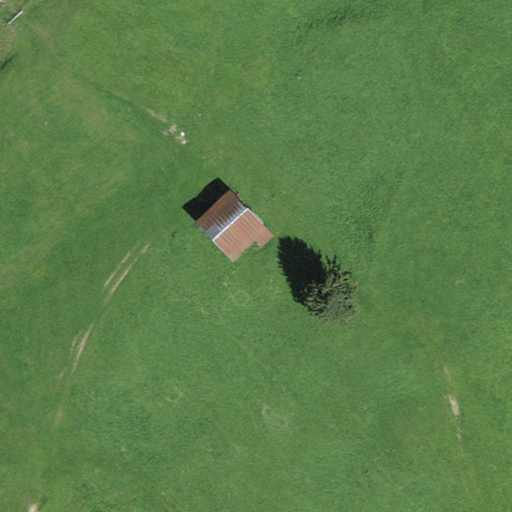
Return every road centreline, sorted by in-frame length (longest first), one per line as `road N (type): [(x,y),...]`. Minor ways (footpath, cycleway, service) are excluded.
road 1 (track): [(190,165),(228,147),(281,184),(355,290),(428,327),(463,466),(484,511)]
road 2 (track): [(166,226),(105,290),(53,410),(27,511)]
road 3 (track): [(180,511),(50,425)]
